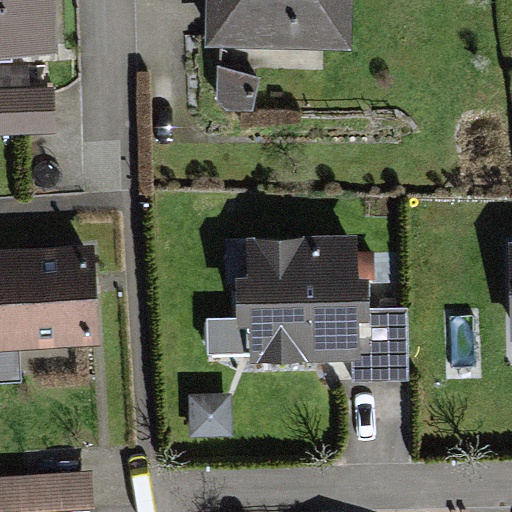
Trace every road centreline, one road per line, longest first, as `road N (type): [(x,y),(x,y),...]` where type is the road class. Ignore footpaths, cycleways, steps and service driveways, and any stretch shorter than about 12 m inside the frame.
road 1 (residential): [(148,511),(147,499),(511,488)]
road 2 (residential): [(117,189),(105,0)]
